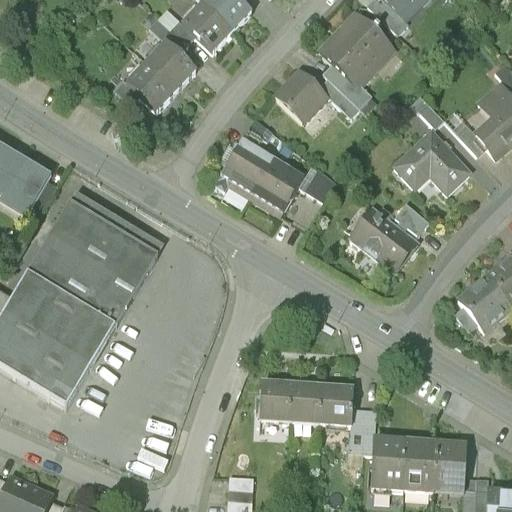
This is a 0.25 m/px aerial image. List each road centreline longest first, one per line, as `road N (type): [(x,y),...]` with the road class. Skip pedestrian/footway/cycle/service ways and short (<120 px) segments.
road 1 (residential): [(181,510),(273,265)]
road 2 (residential): [(151,193),(327,0)]
road 3 (residential): [(181,510),(0,434)]
road 4 (residential): [(399,340),(442,273),(511,199)]
road 5 (residential): [(151,193),(0,103)]
road 6 (residential): [(399,340),(273,265)]
road 7 (residential): [(273,265),(151,193)]
road 8 (residential): [(511,407),(399,340)]
